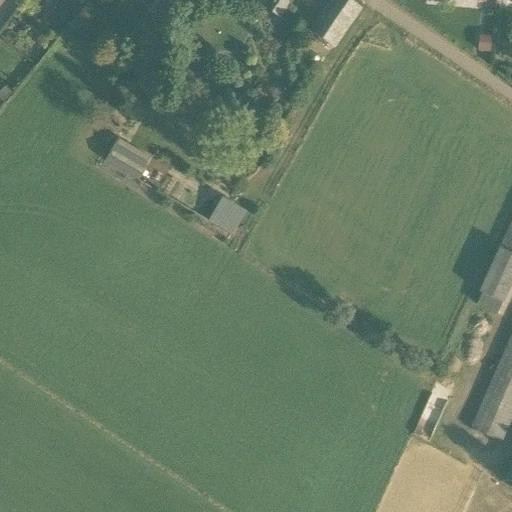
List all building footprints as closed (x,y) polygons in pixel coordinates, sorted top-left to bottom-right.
[(180,0),(161,0),(155,10),(167,18),(180,0)] [(269,0),(265,7),(281,18),(293,0),(269,0)] [(334,49),(350,25),(362,9),(348,0),(331,0),(310,32),(334,49)] [(182,6),(174,10),(179,22),(187,18),(182,6)] [(480,36),(479,51),(491,52),(492,36),(480,36)] [(0,99),(4,103),(11,93),(4,88),(0,92),(0,99)] [(246,116),(257,126),(267,114),(255,105),(246,116)] [(118,140),(105,161),(137,180),(150,158),(118,140)] [(221,197),(208,221),(232,236),(246,212),(221,197)] [(511,255),(508,253),(500,249),(479,293),(501,303),(502,303),(511,280),(511,255)] [(511,330),(469,428),(502,442),(511,418),(511,330)]
